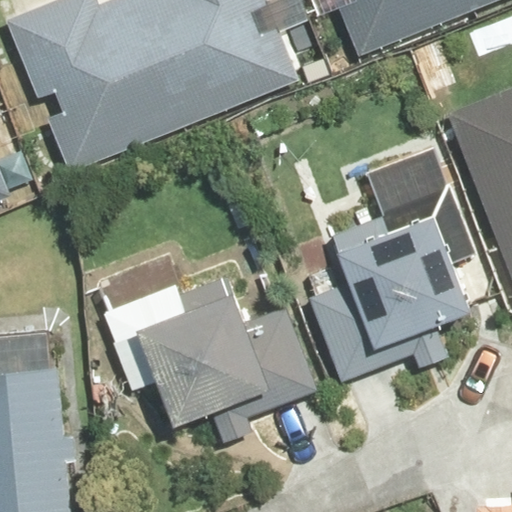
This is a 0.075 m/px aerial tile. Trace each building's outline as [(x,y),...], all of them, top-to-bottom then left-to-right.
[(50,106),(80,172),(302,71),(271,4),(259,9),(254,0),(42,0),(6,16),(28,64),(46,56),(65,99),(50,106)] [(344,0),(357,31),(435,0),(344,0)] [(511,85),(451,108),(511,269),(511,85)] [(0,202),(12,197),(0,170),(0,202)] [(387,215),(339,233),(349,261),(306,278),(344,378),(390,360),(385,345),(481,309),(461,256),(480,249),(452,175),(381,201),(387,215)] [(187,304),(143,321),(182,422),(226,406),(232,422),(321,388),(271,256),(181,290),(187,304)] [(0,511),(75,511),(64,362),(0,367),(0,511)] [(511,511),(511,497),(478,500),(478,511),(511,511)]
